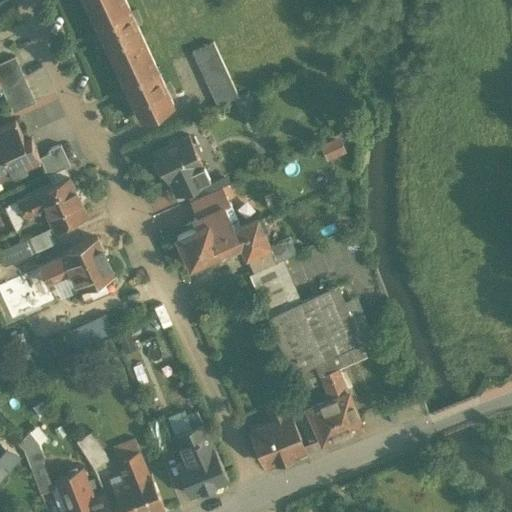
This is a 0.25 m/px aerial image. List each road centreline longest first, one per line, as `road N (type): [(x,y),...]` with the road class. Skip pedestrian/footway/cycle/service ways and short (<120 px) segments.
road 1 (residential): [(32,0),(259,491)]
road 2 (residential): [(259,491),(511,395)]
